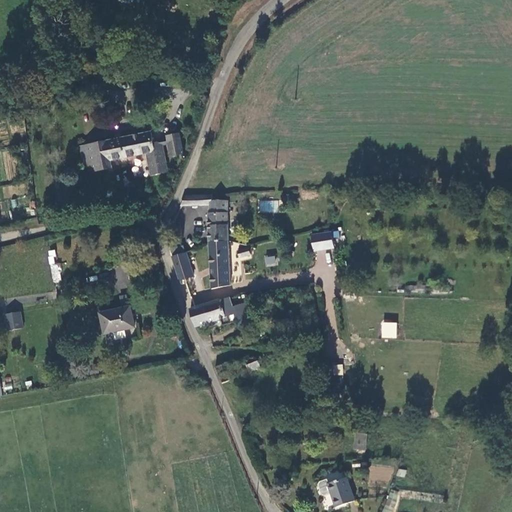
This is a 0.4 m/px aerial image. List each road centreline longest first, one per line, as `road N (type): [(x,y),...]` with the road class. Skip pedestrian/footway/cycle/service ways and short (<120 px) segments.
road 1 (unclassified): [(160,228),(179,303),(275,511)]
road 2 (unclassified): [(281,0),(237,45),(160,228)]
road 3 (unclassified): [(160,228),(94,220),(0,238)]
